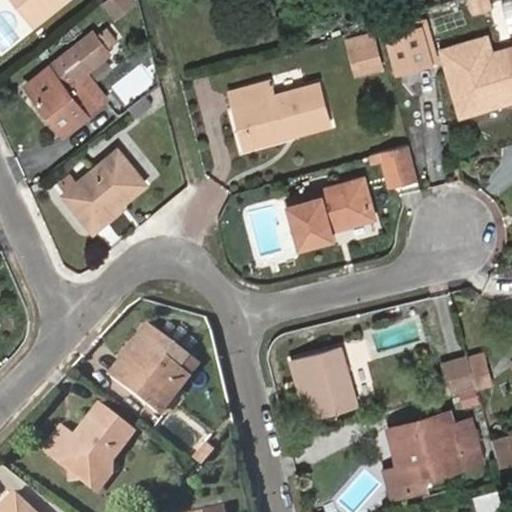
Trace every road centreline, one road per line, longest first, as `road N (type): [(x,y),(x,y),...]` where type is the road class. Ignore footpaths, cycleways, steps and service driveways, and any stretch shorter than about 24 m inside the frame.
road 1 (residential): [(462,238),(443,264),(232,316)]
road 2 (residential): [(69,329),(126,272),(165,257),(211,271),(232,316)]
road 3 (residential): [(232,316),(278,511)]
road 4 (residential): [(0,171),(69,329)]
